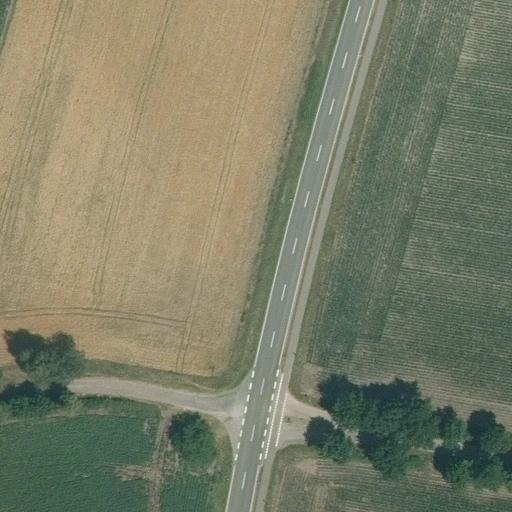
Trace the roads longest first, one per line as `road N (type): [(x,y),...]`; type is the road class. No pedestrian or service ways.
road 1 (secondary): [(365,0),(261,411)]
road 2 (unclassified): [(0,380),(131,383),(261,411)]
road 3 (unclassified): [(261,411),(511,456)]
